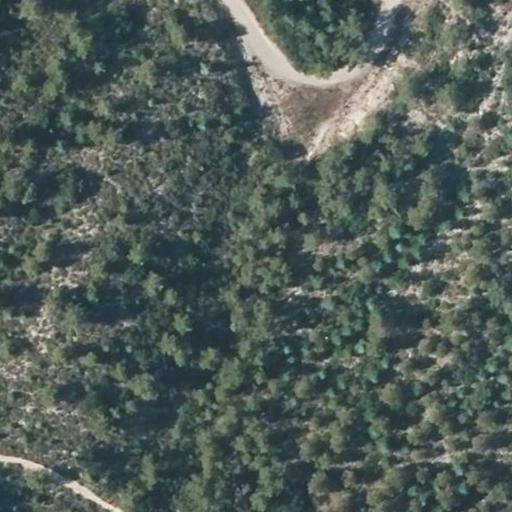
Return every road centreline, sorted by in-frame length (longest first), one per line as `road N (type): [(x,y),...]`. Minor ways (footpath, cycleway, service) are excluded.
road 1 (track): [(230,0),(274,65),(320,84),(357,68),(395,0)]
road 2 (track): [(113,511),(0,461)]
